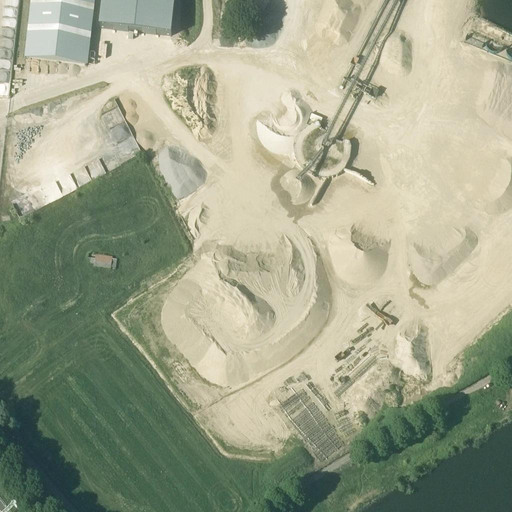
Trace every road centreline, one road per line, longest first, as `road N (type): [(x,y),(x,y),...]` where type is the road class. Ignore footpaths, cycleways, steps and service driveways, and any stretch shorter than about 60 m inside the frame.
road 1 (unknown): [(319,58),(384,70),(406,106),(384,195),(324,235),(304,236),(268,219),(124,69)]
road 2 (unclassified): [(264,511),(324,468),(511,363)]
